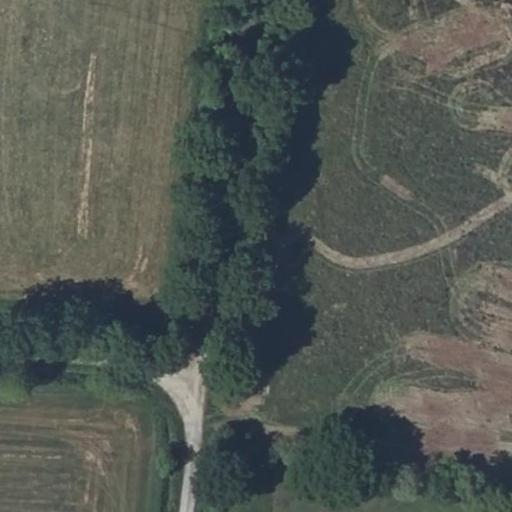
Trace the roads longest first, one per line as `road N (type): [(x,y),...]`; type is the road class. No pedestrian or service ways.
road 1 (track): [(192,511),(263,0)]
road 2 (track): [(0,356),(211,366)]
